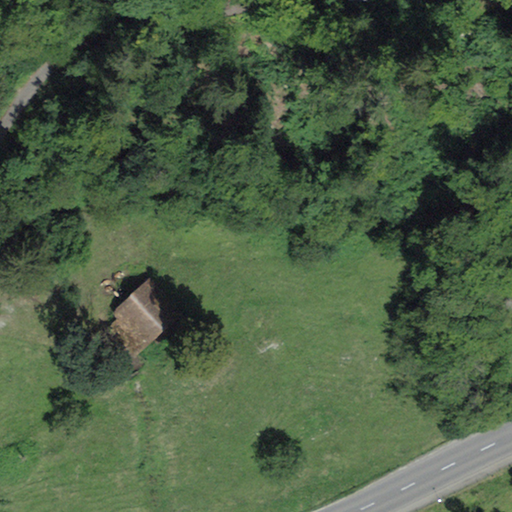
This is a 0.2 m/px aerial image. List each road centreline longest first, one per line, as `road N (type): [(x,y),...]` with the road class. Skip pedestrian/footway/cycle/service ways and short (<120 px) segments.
road 1 (track): [(0,131),(75,43),(213,0)]
road 2 (primary): [(511,436),(354,511)]
